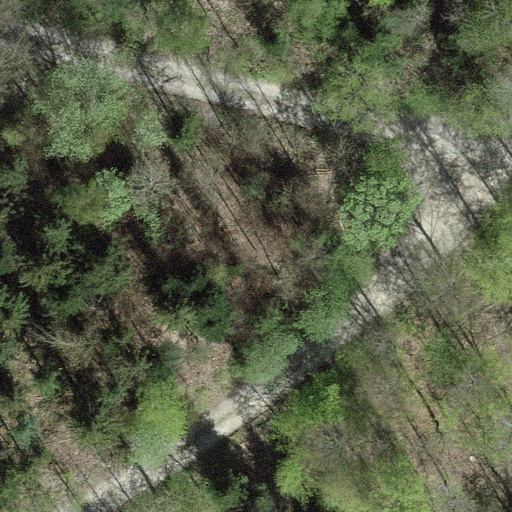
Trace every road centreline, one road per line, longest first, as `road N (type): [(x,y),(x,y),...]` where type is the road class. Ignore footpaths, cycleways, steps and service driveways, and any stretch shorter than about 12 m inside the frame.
road 1 (track): [(511,165),(302,362),(79,511)]
road 2 (track): [(511,162),(0,31)]
